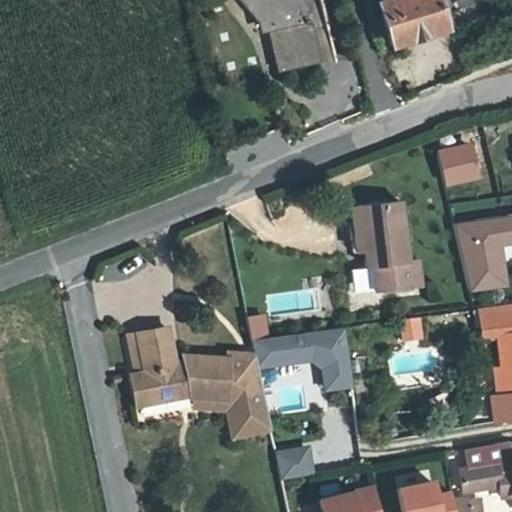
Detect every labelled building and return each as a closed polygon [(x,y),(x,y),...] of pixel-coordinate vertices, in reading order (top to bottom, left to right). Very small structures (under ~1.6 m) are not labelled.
[(234,0),(253,22),(261,19),(272,67),(309,58),(297,1),(296,0),(234,0)] [(433,9),(430,0),(375,0),(373,1),(385,43),(438,28),(433,9)] [(441,0),(430,0),(433,9),(443,5),(441,0)] [(391,235),(381,237),(376,237),(379,258),(393,256),(396,271),(404,270),(408,295),(452,289),(449,263),(437,265),(427,205),(388,209),(391,235)] [(378,212),(381,237),(391,235),(388,209),(378,212)] [(511,262),(511,213),(456,221),(466,292),(510,286),(507,263),(511,262)] [(502,399),(492,401),(487,401),(491,423),(511,419),(511,310),(475,315),(478,340),(493,339),(498,371),(502,399)] [(247,315),(249,337),(268,335),(266,313),(247,315)] [(401,319),(402,337),(421,336),(420,319),(401,319)] [(143,365),(128,368),(135,398),(189,386),(189,389),(222,390),(222,388),(232,389),(235,402),(246,408),(264,404),(252,346),(224,345),(224,350),(180,348),(183,357),(172,359),(164,321),(135,327),(137,335),(127,337),(130,350),(139,348),(143,365)] [(125,330),(127,337),(137,335),(135,327),(125,330)] [(125,351),(128,368),(143,365),(139,348),(130,350),(125,351)] [(502,399),(498,371),(488,373),(492,401),(502,399)] [(222,390),(189,389),(192,399),(223,400),(229,428),(267,420),(264,404),(246,408),(235,402),(232,389),(222,388),(222,390)] [(308,444),(274,451),(281,480),(314,473),(308,444)] [(493,461),(459,465),(461,487),(496,483),(493,461)] [(399,483),(402,511),(480,511),(478,492),(439,497),(437,478),(399,483)] [(316,498),(320,511),(382,511),(374,481),(316,498)]
